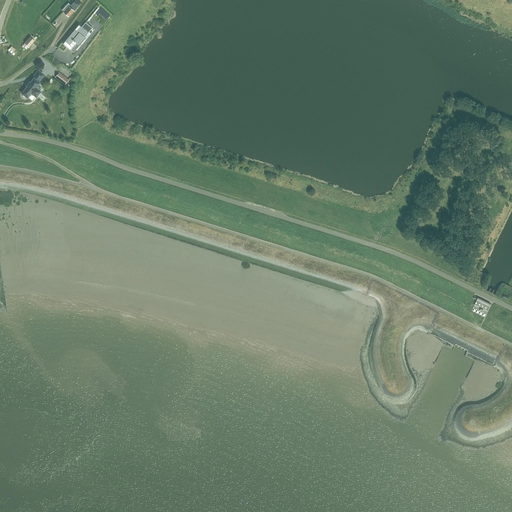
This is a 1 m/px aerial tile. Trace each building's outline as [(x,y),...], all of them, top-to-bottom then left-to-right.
[(75,0),(71,5),(64,13),(69,17),(76,9),(82,3),(77,0),(75,0)] [(66,2),(59,9),(61,12),(69,5),(66,2)] [(64,44),(63,44),(65,46),(68,48),(69,49),(72,46),(74,48),(74,49),(75,49),(81,42),(82,43),(86,38),(85,37),(87,35),(93,28),(92,28),(88,33),(83,29),(82,29),(81,28),(82,28),(82,27),(81,26),(79,29),(76,33),(74,31),(64,44)] [(29,47),(34,41),(30,37),(24,43),(29,47)] [(23,94),(22,95),(22,96),(23,97),(24,97),(25,98),(26,97),(27,97),(30,93),(35,97),(40,91),(35,87),(38,83),(37,82),(44,74),(39,70),(31,80),(30,82),(27,86),(28,86),(22,93),(23,94)] [(59,72),(56,77),(65,85),(69,80),(59,72)] [(486,315),(491,305),(478,298),(471,311),(485,318),(487,316),(487,315),(486,315)]
